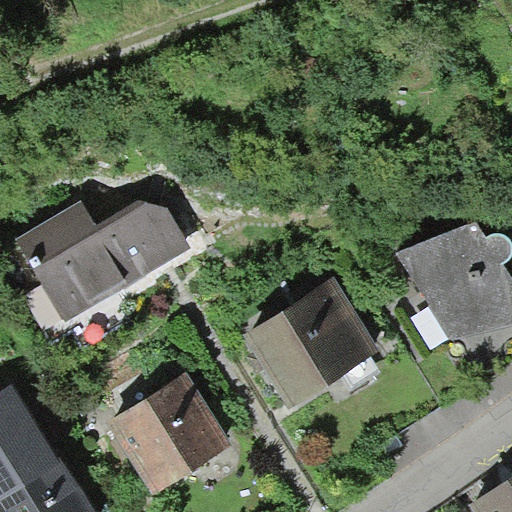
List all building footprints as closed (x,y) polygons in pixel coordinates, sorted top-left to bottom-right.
[(85,203),(19,245),(67,322),(187,247),(152,192),(99,225),(85,203)] [(482,224),(396,253),(451,340),(511,328),(511,273),(509,269),(511,265),(511,245),(510,243),(505,241),(498,240),(494,241),(482,224)] [(335,284),(244,340),(291,415),(382,359),(335,284)] [(190,383),(112,428),(154,498),(231,453),(190,383)] [(0,504),(69,466),(22,384),(0,396),(0,504)] [(96,511),(69,466),(0,504),(0,511),(96,511)] [(511,511),(511,482),(473,506),(477,511),(511,511)]
